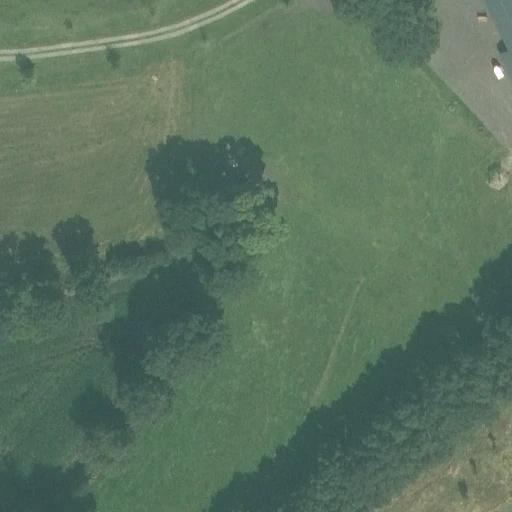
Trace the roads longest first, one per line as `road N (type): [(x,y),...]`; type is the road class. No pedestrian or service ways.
road 1 (track): [(0,56),(122,41),(242,0)]
road 2 (residential): [(511,145),(373,0)]
